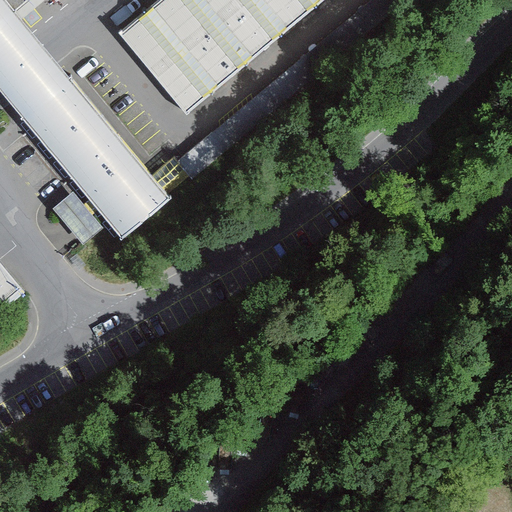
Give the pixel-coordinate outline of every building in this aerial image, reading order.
[(0,0),(0,86),(17,107),(66,67),(37,31),(21,11),(10,0),(0,0)] [(34,0),(10,0),(21,11),(34,0)] [(318,0),(150,0),(118,27),(186,109),(318,0)] [(66,67),(17,107),(129,240),(178,200),(66,67)] [(110,229),(79,193),(59,210),(90,246),(110,229)] [(0,317),(30,293),(0,257),(0,317)]
